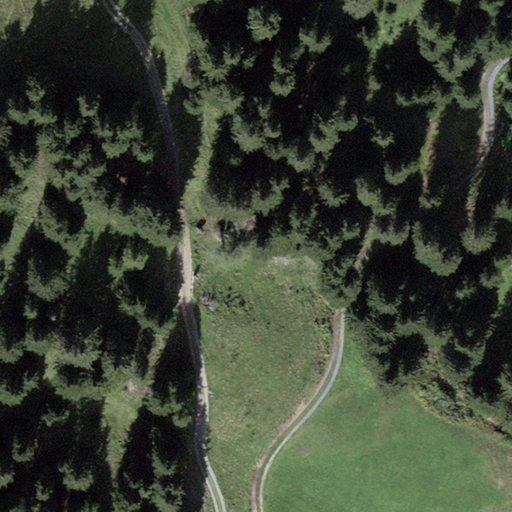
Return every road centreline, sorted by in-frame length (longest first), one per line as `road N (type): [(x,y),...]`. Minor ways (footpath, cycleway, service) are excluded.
road 1 (track): [(106,0),(154,71),(180,202),(206,456),(225,511)]
road 2 (track): [(267,511),(281,455),(341,367),(355,295),(395,243),(511,133)]
